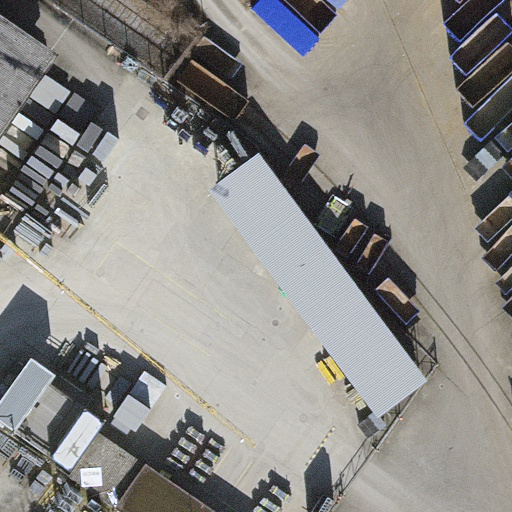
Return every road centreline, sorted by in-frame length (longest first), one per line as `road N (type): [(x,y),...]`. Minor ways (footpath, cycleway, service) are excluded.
road 1 (track): [(511,375),(213,0)]
road 2 (unknown): [(381,511),(337,489),(193,380),(103,331),(35,323),(0,334)]
